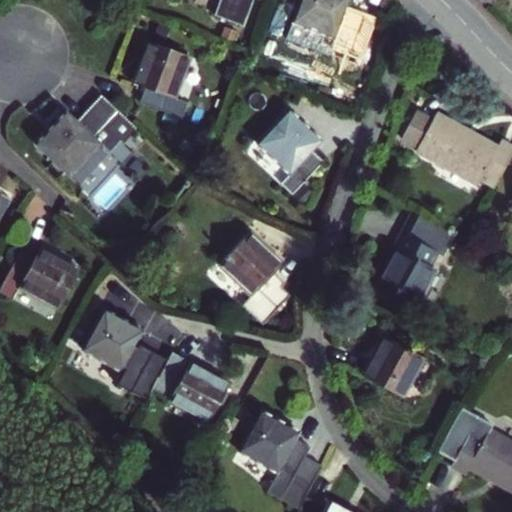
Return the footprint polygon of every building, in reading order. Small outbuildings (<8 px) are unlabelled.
[(222,0),(216,17),(243,27),(252,0),(222,0)] [(351,7),(332,0),(305,0),(293,33),(335,49),(330,64),(359,75),(375,32),(346,21),(351,7)] [(191,60),(149,44),(133,87),(145,91),(139,106),(183,122),(188,108),(175,103),(191,60)] [(68,114),(37,146),(69,176),(100,142),(111,153),(136,126),(126,117),(104,95),(77,123),(68,114)] [(416,151),(478,183),(480,179),(494,186),(511,153),(511,148),(500,142),(498,145),(494,152),(465,137),(469,130),(437,113),(435,117),(421,109),(405,138),(419,146),(416,151)] [(324,142),(291,112),(261,145),(294,176),(286,185),(298,196),(328,163),(316,152),(324,142)] [(498,145),(469,130),(465,137),(494,152),(498,145)] [(436,269),(456,233),(454,232),(422,214),(402,250),(406,252),(388,283),(423,303),(441,271),(436,269)] [(252,238),(220,268),(253,302),(243,311),(263,334),(294,305),(283,294),(287,291),(275,278),(284,270),(252,238)] [(42,243),(35,255),(22,248),(1,289),(14,295),(21,282),(63,304),(83,263),(42,243)] [(140,332),(100,311),(80,350),(121,372),(114,384),(144,400),(149,390),(152,385),(165,360),(134,344),(140,332)] [(429,360),(389,337),(368,376),(408,398),(429,360)] [(183,366),(186,361),(170,352),(167,358),(183,366)] [(152,385),(149,390),(205,420),(225,381),(186,361),(183,366),(167,358),(165,360),(152,385)] [(496,482),(511,491),(511,442),(488,429),(492,422),(462,405),(438,449),(453,458),(450,463),(465,471),(471,461),(500,476),(496,482)] [(256,407),(236,448),(274,468),(265,485),(296,501),(303,486),(317,460),(300,451),(305,441),(291,433),(294,428),(256,407)] [(364,511),(328,492),(325,498),(303,486),(296,501),(292,509),(290,511),(364,511)]
